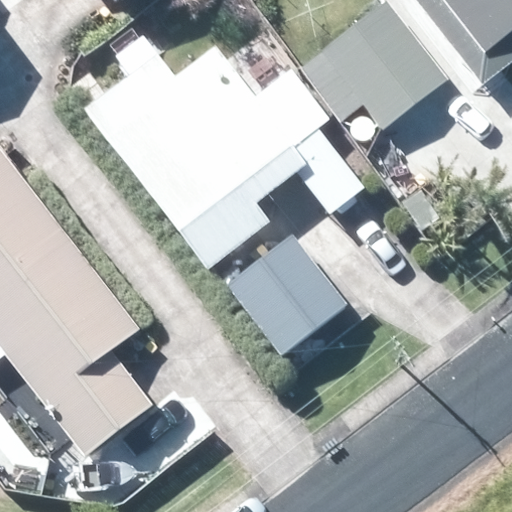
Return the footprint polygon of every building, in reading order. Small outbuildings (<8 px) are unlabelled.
[(102,0),(103,1),(110,10),(123,0),(102,0)] [(480,89),(503,71),(511,63),(511,0),(409,0),(464,68),(480,89)] [(362,108),(382,133),(447,83),(387,6),(300,74),(341,125),(362,108)] [(287,147),(247,97),(213,53),(173,84),(153,60),(121,84),(105,97),(88,76),(66,92),(84,115),(80,118),(206,277),(266,229),(253,211),(293,178),(328,221),(331,218),(363,194),(311,128),(287,147)] [(109,356),(138,335),(0,159),(0,358),(82,462),(149,409),(109,356)] [(282,366),(352,309),(328,279),(349,261),(312,216),(221,291),(282,366)]
